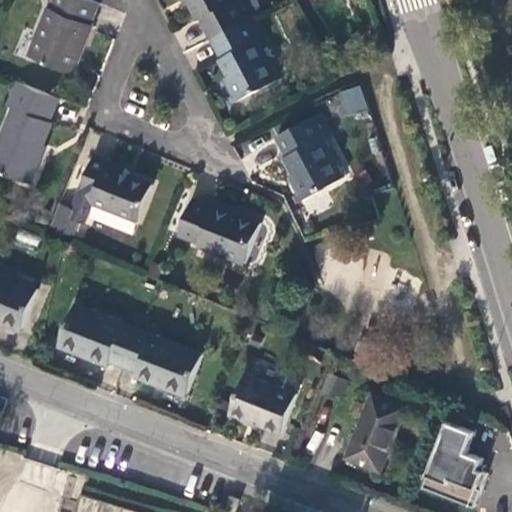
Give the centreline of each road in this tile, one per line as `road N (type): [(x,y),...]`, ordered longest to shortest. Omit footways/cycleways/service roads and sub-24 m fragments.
road 1 (residential): [(375,511),(0,370)]
road 2 (tertiary): [(511,297),(422,0)]
road 3 (residential): [(149,16),(125,45),(105,119),(230,167),(214,138)]
road 4 (residential): [(214,138),(149,16)]
road 5 (unknown): [(58,392),(13,511)]
